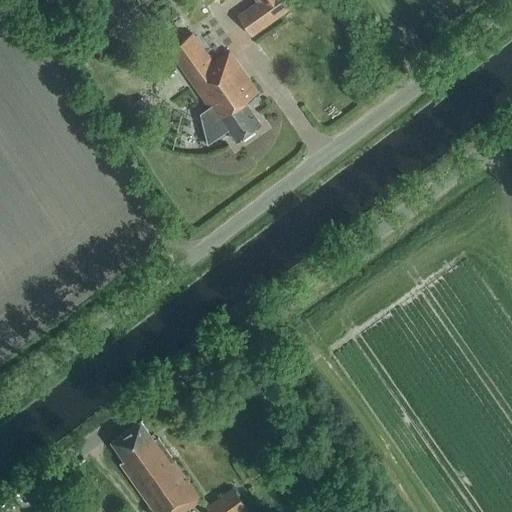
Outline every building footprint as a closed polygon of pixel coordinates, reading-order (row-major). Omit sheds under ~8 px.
[(252,37),(291,10),(284,0),(254,0),(257,4),(238,17),(252,37)] [(192,33),(168,50),(209,107),(200,114),(207,145),(228,130),(236,142),(261,125),(245,102),(258,93),(229,52),(213,63),(192,33)] [(154,441),(140,422),(111,443),(124,462),(121,464),(154,511),(185,511),(202,500),(158,438),(154,441)] [(208,511),(243,511),(245,511),(231,490),(206,508),(208,511)] [(80,511),(73,501),(56,511),(80,511)]
